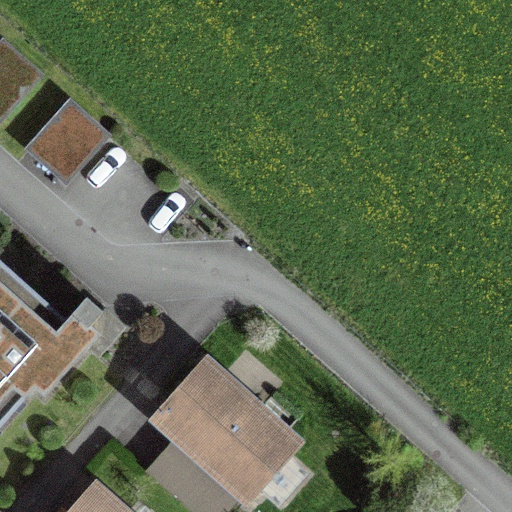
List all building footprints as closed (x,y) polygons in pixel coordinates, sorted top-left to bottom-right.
[(0,123),(43,76),(2,40),(0,42),(0,123)] [(123,145),(72,102),(28,154),(63,182),(91,183),(123,145)] [(54,351),(0,302),(0,426),(26,398),(41,412),(94,354),(70,333),(54,351)] [(299,439),(208,362),(159,419),(187,443),(249,497),(299,439)] [(127,511),(100,488),(78,511),(127,511)]
